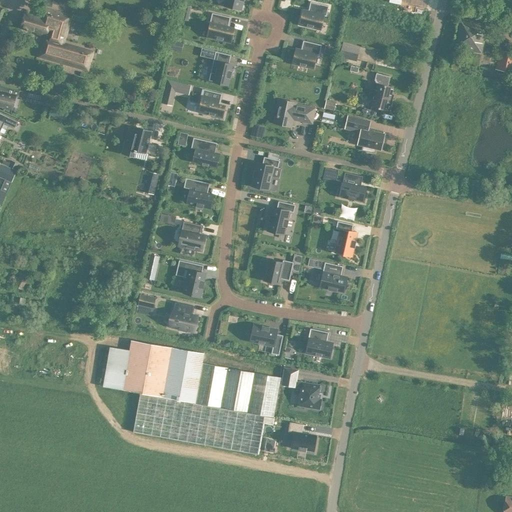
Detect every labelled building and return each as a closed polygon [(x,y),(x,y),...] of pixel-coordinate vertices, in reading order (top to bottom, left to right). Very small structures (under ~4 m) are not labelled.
[(225,0),(224,5),(240,8),(241,0),(225,0)] [(310,1),(308,8),(309,8),(309,11),(303,9),(299,23),(320,28),(323,15),(326,15),(328,5),(310,1)] [(40,55),(88,69),(94,50),(64,42),(71,16),(70,15),(45,8),(42,17),(24,12),(20,26),(36,30),(36,34),(45,36),(40,55)] [(227,23),(228,23),(230,16),(211,12),(209,22),(210,22),(207,36),(230,41),(233,27),(226,26),(227,23)] [(454,46),(481,52),(485,33),(484,33),(486,25),(460,19),(454,46)] [(295,48),(292,62),(313,67),(316,54),(318,54),(321,44),(303,40),(300,49),(295,48)] [(172,41),(170,50),(180,52),(182,43),(172,41)] [(325,44),(323,52),(333,54),(335,47),(325,44)] [(201,47),(199,55),(213,58),(210,72),(215,73),(213,81),(227,84),(228,76),(230,77),(231,70),(230,70),(232,64),(228,63),(230,54),(215,50),(201,47)] [(339,56),(356,60),(358,52),(341,47),(339,56)] [(511,52),(500,49),(496,69),(511,72),(511,52)] [(368,87),(367,92),(392,99),(393,94),(391,93),(393,86),(387,85),(389,76),(376,72),(374,79),(377,82),(375,89),(368,87)] [(174,90),(178,91),(180,83),(168,80),(163,102),(171,104),(174,90)] [(0,90),(0,104),(12,108),(15,95),(18,95),(19,89),(1,85),(0,90)] [(198,111),(221,116),(224,105),(217,103),(220,92),(202,88),(200,95),(202,96),(198,111)] [(367,92),(366,97),(372,99),(370,106),(369,109),(368,114),(378,117),(380,108),(387,110),(389,103),(391,104),(392,99),(367,92)] [(295,102),(278,98),(276,105),(279,106),(277,114),(276,115),(274,115),(273,122),(290,126),(293,115),(301,116),(300,120),(311,122),(314,107),(295,103),(295,102)] [(325,100),(324,108),(333,110),(335,102),(325,100)] [(51,103),(48,113),(58,116),(61,106),(59,106),(53,104),(51,103)] [(17,120),(6,115),(3,122),(14,127),(17,120)] [(360,128),(360,131),(357,144),(362,145),(361,149),(374,152),(375,148),(380,149),(384,133),(371,130),(372,128),(368,127),(369,120),(347,115),(345,125),(360,128)] [(264,126),(253,123),(250,135),(261,137),(264,126)] [(135,149),(155,154),(158,144),(148,142),(151,130),(135,126),(133,132),(127,130),(122,152),(134,155),(135,149)] [(178,139),(185,141),(187,133),(180,131),(178,139)] [(193,136),(190,147),(195,148),(192,162),(216,167),(220,153),(211,151),(212,148),(213,149),(215,142),(193,136)] [(257,161),(252,184),(268,187),(273,165),(279,166),(280,159),(264,156),(263,163),(257,161)] [(0,162),(0,174),(11,179),(16,170),(0,162)] [(149,171),(144,191),(153,194),(158,174),(149,171)] [(170,171),(168,177),(175,179),(177,172),(170,171)] [(359,187),(362,177),(344,173),(338,196),(362,202),(365,188),(359,187)] [(202,206),(209,207),(213,193),(205,192),(206,189),(207,189),(209,182),(185,177),(183,187),(189,188),(186,202),(196,204),(195,206),(202,207),(202,206)] [(272,206),(267,230),(283,233),(288,210),(293,212),(295,203),(280,199),(278,207),(272,206)] [(175,216),(168,214),(167,221),(174,223),(175,216)] [(323,217),(313,215),(312,221),(322,223),(323,217)] [(181,231),(178,244),(181,245),(180,251),(195,255),(196,248),(202,250),(205,235),(198,234),(198,231),(200,231),(201,224),(183,220),(180,231),(181,231)] [(353,225),(337,221),(336,228),(341,229),(336,252),(352,255),(357,233),(351,232),(353,225)] [(152,279),(158,255),(150,254),(145,277),(152,279)] [(268,258),(264,278),(278,281),(279,277),(289,280),(293,261),(283,259),(282,262),(268,258)] [(177,267),(176,275),(186,277),(183,292),(199,295),(201,286),(202,287),(203,280),(202,280),(204,272),(201,271),(203,264),(178,259),(177,266),(177,267)] [(344,278),(346,268),(328,263),(325,274),(322,287),(346,293),(350,279),(344,278)] [(13,285),(22,289),(27,277),(18,274),(13,285)] [(153,307),(155,298),(139,294),(137,303),(153,307)] [(25,298),(20,297),(18,304),(12,303),(11,306),(23,309),(25,298)] [(190,331),(193,318),(188,316),(189,308),(170,303),(168,313),(170,313),(167,326),(190,331)] [(262,325),(262,326),(253,324),(249,340),(272,345),(271,352),(278,354),(282,334),(276,333),(276,329),(268,327),(268,326),(262,325)] [(325,341),(325,338),(327,338),(328,331),(310,327),(308,338),(305,351),(329,356),(332,342),(325,341)] [(125,389),(138,392),(162,396),(171,346),(129,339),(121,389),(125,389)] [(187,400),(195,402),(202,362),(204,352),(171,346),(162,396),(187,400)] [(195,402),(273,416),(281,376),(202,362),(195,402)] [(291,385),(300,387),(297,405),(319,408),(321,398),(319,398),(320,392),(318,392),(320,384),(301,381),(296,380),(298,369),(284,367),(282,378),(292,380),(291,385)] [(272,424),(273,416),(195,402),(162,396),(138,392),(131,431),(257,453),(262,422),(272,424)] [(290,421),(288,430),(293,431),(290,446),(298,448),(298,449),(305,450),(306,449),(313,450),(316,434),(301,432),(302,423),(290,421)] [(274,448),(272,448),(274,439),(266,438),(264,450),(274,451),(274,448)] [(503,511),(511,511),(511,496),(506,495),(503,511)]
